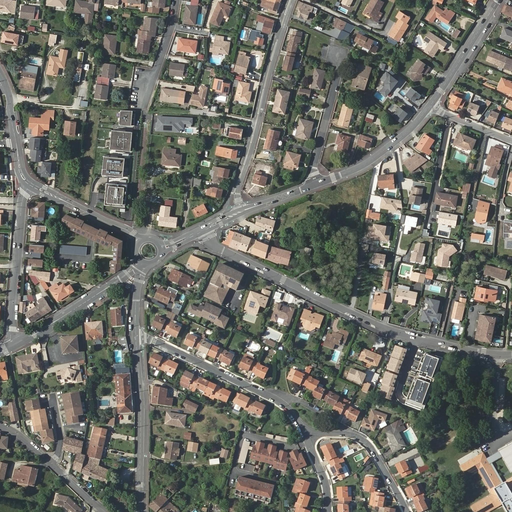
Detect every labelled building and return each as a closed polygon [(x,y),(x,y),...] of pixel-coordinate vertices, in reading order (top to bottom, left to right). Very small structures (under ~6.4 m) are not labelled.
[(12,1),(0,0),(0,10),(10,12),(15,12),(16,1),(12,1)] [(86,2),(76,1),(75,12),(85,13),(84,22),(91,23),(94,3),(99,3),(100,0),(96,0),(89,0),(89,2),(86,2)] [(153,5),(150,5),(150,11),(158,12),(159,6),(164,7),(164,0),(153,0),(153,5)] [(262,0),(261,6),(269,8),(268,11),(276,14),(280,1),(276,0),(262,0)] [(371,7),(367,15),(375,20),(375,21),(378,23),(383,14),(380,12),(385,3),(379,0),(372,0),(369,5),(371,7)] [(199,3),(191,2),(187,1),(183,23),(195,25),(199,3)] [(219,2),(216,9),(218,10),(217,13),(216,12),(212,23),(220,26),(224,15),(228,16),(231,7),(219,2)] [(315,13),(317,8),(299,2),(297,9),(299,10),(297,16),(306,19),(310,11),(311,11),(311,12),(315,13)] [(511,7),(505,4),(502,10),(505,11),(504,13),(511,17),(511,7)] [(35,7),(22,5),(21,17),(38,19),(39,12),(34,11),(35,7)] [(433,7),(425,19),(431,23),(435,16),(439,19),(440,18),(447,24),(454,13),(450,10),(449,12),(446,16),(442,14),(442,13),(433,7)] [(389,36),(399,41),(409,25),(407,24),(410,17),(400,12),(396,18),(399,19),(389,36)] [(275,20),(261,15),(260,20),(259,25),(258,29),(261,30),(261,32),(262,32),(271,34),(275,20)] [(145,17),(143,35),(151,36),(155,36),(157,19),(145,17)] [(345,21),(336,17),(332,25),(341,30),(345,21)] [(350,24),(345,21),(341,30),(347,32),(350,24)] [(291,35),(287,52),(295,53),(297,44),(299,37),(301,37),(302,32),(294,29),(293,35),(291,35)] [(261,32),(257,31),(254,43),(262,46),(264,38),(260,37),(262,32),(261,32)] [(22,44),(24,36),(4,32),(2,41),(17,44),(17,43),(22,44)] [(445,44),(429,32),(423,40),(428,44),(424,50),(432,56),(436,50),(435,48),(436,47),(438,48),(441,50),(445,44)] [(248,43),(250,36),(240,33),(238,39),(248,43)] [(371,48),(373,43),(374,40),(359,33),(355,40),(360,42),(359,43),(371,48)] [(151,36),(143,35),(139,34),(137,52),(149,53),(151,36)] [(114,54),(116,36),(106,35),(103,52),(114,54)] [(214,51),(219,52),(228,54),(230,42),(223,41),(224,37),(216,36),(215,40),(215,44),(214,46),(212,45),(211,51),(214,51)] [(197,41),(179,39),(177,49),(195,52),(197,41)] [(379,46),(373,43),(371,48),(370,50),(376,53),(379,46)] [(62,49),(60,58),(51,56),(48,73),(57,75),(59,66),(64,68),(67,50),(62,49)] [(511,59),(491,51),(487,60),(499,65),(499,64),(508,67),(507,69),(511,70),(511,59)] [(295,53),(287,52),(283,69),(291,71),(294,57),(294,56),(295,53)] [(239,55),(236,67),(239,67),(238,70),(246,72),(250,58),(244,56),(239,55)] [(414,67),(411,71),(413,72),(410,75),(411,78),(414,81),(417,80),(421,75),(419,73),(421,71),(424,74),(429,67),(418,60),(416,63),(416,62),(415,62),(412,66),(414,67)] [(184,65),(171,62),(169,74),(187,77),(188,70),(184,69),(184,65)] [(98,76),(97,80),(109,82),(109,78),(114,79),(115,65),(104,64),(101,77),(98,76)] [(352,85),(364,89),(371,68),(359,64),(352,85)] [(29,68),(28,68),(24,67),(20,88),(33,90),(37,67),(30,66),(29,68)] [(313,79),(312,82),(311,87),(320,89),(325,71),(316,69),(313,79)] [(386,96),(398,81),(386,72),(381,79),(385,82),(385,85),(381,92),(386,96)] [(511,82),(502,78),(498,88),(511,93),(511,82)] [(109,82),(97,80),(94,98),(106,100),(109,82)] [(223,82),(223,81),(218,80),(217,91),(227,93),(229,84),(223,82)] [(247,92),(249,84),(240,82),(236,99),(249,102),(251,93),(247,92)] [(192,95),(189,104),(203,107),(204,100),(204,99),(204,97),(205,97),(207,88),(206,88),(205,87),(203,86),(202,87),(199,97),(192,95)] [(308,97),(310,91),(301,88),(299,94),(308,97)] [(411,88),(405,95),(414,102),(417,98),(418,99),(421,96),(411,88)] [(160,100),(178,102),(184,103),(185,92),(179,91),(162,89),(160,100)] [(284,113),(289,92),(278,90),(273,110),(284,113)] [(449,101),(450,102),(448,106),(457,110),(458,106),(462,98),(454,95),(453,94),(451,97),(449,101)] [(479,106),(470,102),(466,112),(475,115),(479,106)] [(338,124),(347,126),(353,106),(344,104),(338,124)] [(400,122),(407,113),(399,107),(392,116),(400,122)] [(50,111),(43,110),(42,119),(30,118),(30,128),(33,128),(33,134),(43,135),(43,129),(48,130),(50,111)] [(135,123),(136,114),(133,114),(133,110),(128,110),(121,110),(120,124),(132,125),(132,123),(135,123)] [(495,122),(499,114),(491,110),(487,119),(491,121),(492,120),(495,122)] [(372,123),(374,116),(367,113),(365,120),(372,123)] [(192,118),(158,116),(158,123),(156,123),(156,130),(180,131),(180,128),(183,128),(184,123),(192,123),(192,118)] [(511,130),(511,127),(511,119),(505,117),(502,126),(511,130)] [(308,133),(311,122),(300,119),(296,136),(309,139),(310,133),(308,133)] [(66,121),(65,134),(74,135),(76,122),(66,121)] [(227,126),(227,128),(225,136),(241,138),(242,129),(230,127),(230,129),(229,129),(229,127),(227,126)] [(131,151),(133,132),(112,130),(111,143),(110,143),(110,147),(111,147),(112,147),(112,149),(131,151)] [(265,148),(274,150),(279,132),(269,130),(265,148)] [(458,133),(454,142),(467,148),(471,150),(475,140),(458,133)] [(337,151),(345,153),(350,137),(339,134),(336,143),(339,144),(337,151)] [(359,135),(357,144),(369,148),(372,138),(360,134),(359,135)] [(433,140),(425,134),(417,147),(429,154),(431,150),(428,148),(433,140)] [(44,139),(31,138),(30,149),(31,149),(39,150),(40,143),(43,144),(44,139)] [(221,147),(220,155),(224,156),(236,158),(238,150),(227,148),(221,147)] [(175,149),(164,148),(162,164),(180,166),(181,155),(175,154),(175,149)] [(498,165),(502,156),(500,155),(501,151),(500,151),(494,149),(493,148),(488,161),(487,160),(485,165),(492,167),(489,175),(495,177),(499,165),(498,165)] [(39,150),(31,149),(30,154),(32,154),(32,157),(32,161),(40,162),(41,156),(46,156),(46,151),(39,150)] [(297,167),(300,155),(287,152),(284,163),(297,167)] [(410,173),(427,161),(417,155),(404,164),(410,173)] [(123,176),(125,158),(106,156),(106,157),(105,161),(104,161),(103,168),(102,168),(101,173),(103,173),(105,173),(105,175),(123,176)] [(41,176),(50,177),(51,163),(43,162),(42,167),(38,167),(38,172),(42,173),(41,176)] [(262,172),(268,174),(269,174),(271,167),(264,165),(262,172)] [(222,184),(224,176),(216,175),(217,170),(220,171),(220,168),(214,166),(213,171),(215,171),(213,182),(222,184)] [(220,171),(217,170),(216,175),(224,176),(227,177),(229,170),(220,168),(220,171)] [(265,185),(267,177),(261,175),(262,173),(256,171),(253,182),(265,185)] [(389,189),(394,189),(393,174),(378,175),(379,185),(388,184),(389,189)] [(192,187),(193,177),(186,176),(184,189),(192,190),(192,187)] [(126,200),(127,193),(126,193),(126,190),(127,190),(128,185),(106,182),(106,187),(108,188),(108,190),(106,190),(105,204),(111,205),(112,204),(115,204),(115,205),(114,207),(121,208),(120,211),(124,212),(124,208),(126,208),(126,203),(125,203),(125,200),(126,200)] [(222,189),(213,187),(208,186),(206,194),(209,195),(220,197),(222,189)] [(419,205),(422,189),(412,187),(409,203),(419,205)] [(455,207),(457,196),(437,192),(435,203),(455,207)] [(401,200),(381,197),(380,208),(396,211),(397,207),(402,208),(401,200)] [(159,225),(176,227),(177,218),(169,217),(169,212),(171,212),(172,201),(166,200),(164,216),(160,216),(159,225)] [(46,203),(35,202),(34,211),(32,211),(32,216),(35,216),(35,220),(44,220),(44,217),(42,217),(43,211),(45,211),(46,203)] [(208,211),(204,203),(192,210),(196,217),(208,211)] [(478,212),(476,220),(485,222),(488,209),(478,207),(477,212),(478,212)] [(458,215),(439,212),(438,223),(456,226),(458,215)] [(417,218),(406,215),(404,224),(406,225),(406,226),(404,226),(402,234),(407,235),(408,231),(410,231),(411,226),(415,227),(417,218)] [(64,217),(61,225),(66,227),(71,229),(70,231),(84,237),(85,235),(89,237),(88,238),(101,244),(102,242),(107,244),(109,245),(110,244),(114,245),(113,261),(111,261),(110,272),(115,272),(120,269),(122,241),(106,234),(107,232),(99,229),(98,231),(82,224),(82,222),(75,219),(74,221),(64,217)] [(511,223),(510,223),(510,222),(503,222),(503,233),(508,233),(511,233),(511,223)] [(388,236),(390,227),(373,224),(373,227),(369,226),(367,236),(371,237),(372,236),(375,236),(375,239),(383,240),(384,235),(388,236)] [(31,239),(40,240),(41,231),(46,232),(47,226),(32,225),(31,239)] [(265,258),(269,245),(234,232),(230,231),(227,241),(222,239),(221,242),(236,248),(238,249),(239,248),(265,258)] [(410,260),(420,262),(424,244),(419,243),(415,245),(414,252),(412,253),(410,260)] [(40,260),(41,252),(43,253),(44,245),(31,244),(31,251),(32,251),(32,259),(30,259),(30,266),(42,267),(43,260),(40,260)] [(447,257),(449,256),(457,251),(453,246),(443,244),(443,247),(439,250),(436,265),(446,266),(448,259),(447,258),(447,257)] [(60,253),(86,255),(87,247),(60,245),(60,253)] [(292,252),(269,245),(265,258),(278,263),(278,262),(288,264),(289,261),(291,254),(292,252)] [(383,264),(385,254),(374,252),(372,261),(383,264)] [(205,279),(208,273),(206,272),(210,264),(192,256),(187,267),(189,268),(190,266),(204,273),(202,278),(205,279)] [(237,291),(245,275),(221,264),(205,296),(221,304),(230,287),(237,291)] [(505,279),(508,271),(486,265),(484,274),(505,279)] [(178,282),(178,284),(185,287),(190,277),(173,270),(169,278),(178,282)] [(433,273),(426,271),(425,274),(425,278),(431,280),(433,273)] [(425,278),(425,274),(415,272),(413,280),(424,282),(425,278)] [(36,276),(29,275),(35,284),(39,282),(39,281),(36,276)] [(48,282),(49,277),(36,276),(39,281),(39,282),(45,291),(48,289),(44,281),(48,282)] [(49,288),(58,301),(69,293),(74,290),(70,284),(65,287),(63,284),(58,287),(56,284),(49,288)] [(483,299),(487,299),(495,301),(496,291),(489,290),(477,287),(475,299),(483,300),(483,299)] [(172,293),(160,288),(155,298),(167,304),(172,293)] [(405,301),(414,303),(416,293),(398,289),(396,300),(405,302),(405,301)] [(263,303),(267,305),(271,293),(264,291),(262,296),(252,293),(247,307),(250,308),(252,312),(258,314),(261,307),(263,303)] [(377,307),(383,308),(386,294),(381,293),(380,296),(375,295),(373,308),(377,309),(377,307)] [(51,310),(46,301),(44,298),(35,303),(35,304),(36,306),(42,315),(51,310)] [(437,313),(440,301),(426,298),(425,302),(429,303),(428,311),(424,310),(422,317),(426,318),(425,320),(429,321),(430,319),(432,320),(440,322),(442,314),(437,313)] [(455,312),(453,312),(452,318),(461,320),(465,303),(456,301),(454,310),(455,310),(455,312)] [(277,303),(271,321),(277,322),(278,318),(285,320),(283,325),(289,327),(295,309),(290,307),(290,309),(281,306),(282,305),(277,303)] [(221,315),(222,311),(208,305),(206,308),(202,306),(200,309),(193,306),(190,312),(202,318),(204,315),(218,322),(216,324),(226,329),(230,319),(221,315)] [(42,315),(36,306),(35,307),(29,311),(26,313),(31,322),(42,315)] [(172,312),(173,313),(178,316),(178,315),(181,310),(174,307),(172,312)] [(303,323),(305,328),(309,330),(314,328),(315,326),(318,328),(323,317),(315,313),(312,314),(311,315),(309,315),(311,311),(305,309),(302,317),(305,319),(303,323)] [(112,326),(122,325),(120,310),(111,311),(112,326)] [(491,342),(497,318),(482,315),(476,339),(491,342)] [(162,329),(165,330),(170,321),(166,320),(165,320),(157,317),(153,326),(157,328),(158,327),(162,329)] [(170,321),(165,330),(168,332),(172,333),(171,335),(177,337),(181,328),(171,323),(172,322),(170,321)] [(91,336),(103,335),(101,322),(86,324),(87,340),(91,339),(91,336)] [(324,344),(333,348),(335,343),(338,345),(340,340),(345,342),(348,332),(341,329),(339,334),(335,333),(334,336),(332,335),(328,333),(324,344)] [(193,347),(197,348),(201,339),(198,337),(197,338),(189,334),(185,344),(189,346),(190,345),(193,347)] [(70,337),(62,343),(63,355),(79,352),(77,336),(70,337)] [(274,348),(276,343),(267,338),(265,343),(274,348)] [(202,353),(207,355),(212,345),(204,341),(204,340),(201,339),(197,348),(200,350),(203,351),(202,353)] [(129,351),(127,342),(119,343),(119,344),(120,344),(121,345),(122,347),(122,349),(122,353),(129,351)] [(215,357),(219,359),(224,350),(220,348),(219,349),(212,345),(207,355),(211,357),(212,356),(215,357)] [(406,351),(395,347),(387,370),(398,373),(406,351)] [(224,350),(219,359),(222,360),(225,362),(225,363),(229,365),(234,355),(226,352),(226,351),(224,350)] [(372,353),(364,350),(360,360),(377,366),(381,356),(372,353)] [(158,368),(161,370),(166,360),(162,359),(158,357),(159,356),(154,353),(149,363),(158,367),(158,368)] [(36,354),(32,355),(32,356),(21,359),(21,358),(16,359),(19,374),(27,372),(27,371),(33,370),(33,371),(39,369),(36,354)] [(416,375),(434,382),(443,358),(425,354),(423,358),(422,358),(419,366),(421,366),(419,372),(417,371),(416,375)] [(249,370),(252,372),(256,363),(253,361),(254,359),(245,355),(244,358),(239,367),(245,370),(245,369),(249,370)] [(166,360),(161,370),(164,371),(165,370),(168,372),(167,374),(172,377),(174,374),(178,365),(173,362),(173,364),(169,362),(166,360)] [(256,363),(252,372),(255,373),(259,375),(258,376),(264,379),(268,369),(259,365),(259,364),(256,363)] [(4,368),(3,364),(0,364),(0,375),(2,375),(3,380),(8,380),(6,368),(4,368)] [(308,376),(313,367),(311,366),(310,365),(305,375),(297,372),(292,369),(287,379),(292,381),(296,383),(297,382),(301,384),(304,385),(308,376)] [(65,378),(73,381),(73,383),(82,381),(79,366),(74,367),(72,370),(68,369),(67,370),(63,369),(58,370),(57,372),(58,379),(65,378)] [(117,375),(117,383),(118,389),(131,387),(130,374),(129,367),(116,368),(117,375)] [(190,385),(193,387),(197,378),(193,377),(190,375),(191,374),(186,372),(180,385),(187,389),(189,387),(190,385)] [(379,396),(390,400),(394,389),(392,388),(397,377),(386,373),(382,385),(383,385),(379,396)] [(416,375),(414,379),(433,385),(434,382),(416,375)] [(310,389),(315,392),(317,387),(319,382),(311,378),(312,377),(308,376),(304,385),(307,386),(310,388),(310,389)] [(195,389),(203,393),(204,391),(208,382),(204,380),(204,382),(200,380),(197,378),(193,387),(196,388),(195,389)] [(405,405),(423,412),(433,385),(414,379),(413,383),(414,384),(410,397),(408,396),(405,405)] [(210,398),(214,400),(215,397),(219,389),(216,387),(213,386),(213,384),(208,382),(204,391),(212,395),(210,398)] [(366,383),(362,391),(367,393),(368,392),(371,385),(366,383)] [(131,387),(118,389),(118,396),(131,395),(131,387)] [(154,387),(151,404),(172,407),(173,400),(167,398),(168,390),(154,387)] [(321,398),(324,400),(328,391),(325,389),(325,390),(322,389),(317,387),(315,392),(312,396),(317,398),(318,397),(321,398)] [(219,389),(215,397),(218,399),(219,398),(227,402),(231,393),(226,390),(225,392),(222,391),(219,389)] [(330,404),(334,406),(339,397),(331,393),(332,392),(328,391),(324,400),(327,401),(331,403),(330,404)] [(59,400),(59,404),(80,400),(79,393),(63,396),(64,399),(59,400)] [(131,395),(118,396),(120,414),(133,413),(131,395)] [(245,410),(248,411),(252,402),(249,400),(246,399),(247,397),(241,395),(236,404),(245,408),(245,410)] [(341,414),(345,415),(349,406),(351,403),(349,402),(347,405),(346,405),(342,404),(344,400),(339,397),(334,406),(332,411),(336,413),(337,412),(341,414)] [(10,410),(17,408),(14,398),(6,398),(10,410)] [(28,409),(28,413),(32,412),(41,411),(39,402),(39,400),(27,402),(29,409),(28,409)] [(65,407),(66,411),(82,408),(80,400),(59,404),(60,408),(65,407)] [(190,402),(186,408),(195,412),(198,406),(190,402)] [(252,402),(248,411),(251,413),(252,412),(261,416),(265,406),(260,404),(259,405),(256,404),(252,402)] [(349,406),(345,415),(347,417),(351,418),(350,420),(355,422),(360,412),(351,408),(352,408),(349,406)] [(20,418),(17,408),(10,410),(13,420),(20,418)] [(62,416),(62,420),(81,416),(83,416),(82,408),(66,411),(67,415),(62,416)] [(41,411),(32,412),(33,419),(51,416),(51,412),(46,413),(45,410),(41,411)] [(363,418),(360,426),(368,429),(368,428),(370,428),(369,429),(373,431),(378,419),(384,421),(386,416),(372,410),(368,420),(363,418)] [(175,424),(175,426),(184,427),(186,416),(168,413),(166,423),(175,424)] [(51,416),(33,419),(34,426),(48,424),(47,421),(52,420),(51,416)] [(68,423),(69,426),(82,424),(81,416),(62,420),(63,424),(68,423)] [(391,424),(394,429),(396,428),(398,433),(405,429),(401,422),(393,424),(391,424)] [(48,424),(34,426),(35,433),(38,433),(54,430),(53,426),(48,427),(48,424)] [(94,427),(88,457),(100,460),(101,460),(108,430),(94,427)] [(396,428),(394,429),(387,433),(393,445),(391,446),(394,452),(405,446),(398,433),(396,428)] [(54,430),(38,433),(38,435),(43,439),(43,444),(54,442),(53,437),(55,437),(54,430)] [(88,457),(81,455),(83,442),(67,438),(64,450),(78,454),(74,470),(107,484),(109,474),(86,463),(88,457)] [(245,463),(250,442),(245,441),(239,462),(245,463)] [(253,445),(250,458),(257,460),(259,449),(261,442),(257,441),(256,446),(253,445)] [(170,442),(168,456),(180,458),(181,454),(182,454),(183,447),(182,447),(178,446),(178,443),(170,442)] [(511,442),(486,458),(490,464),(502,457),(511,472),(511,442)] [(262,461),(266,444),(263,444),(262,450),(259,449),(257,460),(262,461)] [(268,463),(270,455),(271,452),(270,452),(269,451),(270,445),(266,444),(262,461),(268,463)] [(274,464),(275,460),(276,457),(278,447),(275,446),(273,452),(271,452),(270,455),(268,463),(274,464)] [(330,464),(339,460),(338,457),(337,457),(333,448),(324,452),(327,461),(328,460),(330,464)] [(306,465),(301,455),(299,456),(297,450),(293,452),(300,468),(306,465)] [(228,460),(229,452),(223,451),(221,459),(228,460)] [(279,469),(282,459),(284,452),(280,451),(279,457),(276,457),(275,460),(274,464),(275,464),(274,468),(279,469)] [(284,452),(282,459),(279,469),(285,471),(288,460),(286,459),(287,453),(284,452)] [(290,460),(295,470),(300,468),(293,452),(290,453),(292,459),(290,460)] [(473,507),(475,511),(487,511),(502,503),(506,511),(511,511),(511,478),(501,485),(490,464),(486,458),(483,452),(461,466),(468,477),(478,471),(492,495),(473,507)] [(100,460),(88,457),(86,463),(109,474),(110,471),(99,466),(100,460)] [(340,463),(339,460),(330,464),(331,467),(330,467),(334,476),(337,475),(340,479),(346,477),(341,468),(339,463),(340,463)] [(412,473),(410,469),(408,469),(405,461),(395,466),(399,474),(400,473),(402,477),(412,473)] [(429,469),(427,465),(418,469),(421,473),(429,469)] [(20,471),(15,470),(12,482),(35,487),(38,470),(21,466),(20,471)] [(345,466),(341,468),(346,477),(349,475),(345,466)] [(150,471),(149,482),(169,483),(170,472),(150,471)] [(274,486),(239,477),(234,494),(270,503),(274,486)] [(374,492),(375,492),(375,489),(376,489),(378,480),(365,477),(364,486),(365,486),(364,491),(374,492)] [(292,492),(295,493),(296,489),(298,489),(301,480),(296,479),(292,492)] [(296,489),(295,493),(301,495),(304,496),(305,492),(307,493),(310,483),(301,480),(298,489),(296,489)] [(149,506),(155,511),(178,511),(180,511),(168,500),(176,490),(170,484),(149,506)] [(412,497),(414,501),(420,498),(423,496),(421,493),(420,493),(419,493),(416,485),(407,489),(411,497),(412,497)] [(339,502),(349,501),(349,497),(348,497),(347,488),(338,488),(338,497),(339,497),(339,502)] [(383,497),(384,494),(375,492),(374,492),(373,496),(374,496),(373,506),(378,507),(380,507),(382,508),(384,498),(383,497)] [(70,510),(72,511),(73,511),(80,511),(83,510),(68,497),(57,494),(54,504),(63,507),(68,510),(70,510)] [(295,507),(301,509),(304,510),(305,506),(307,507),(310,498),(304,496),(301,495),(298,503),(297,503),(295,507)] [(420,498),(414,501),(415,504),(414,505),(417,511),(419,511),(427,509),(423,500),(424,499),(423,496),(420,498)] [(349,505),(349,501),(339,502),(339,506),(338,506),(338,511),(348,511),(348,505),(349,505)] [(230,502),(228,510),(236,511),(238,504),(230,502)]
